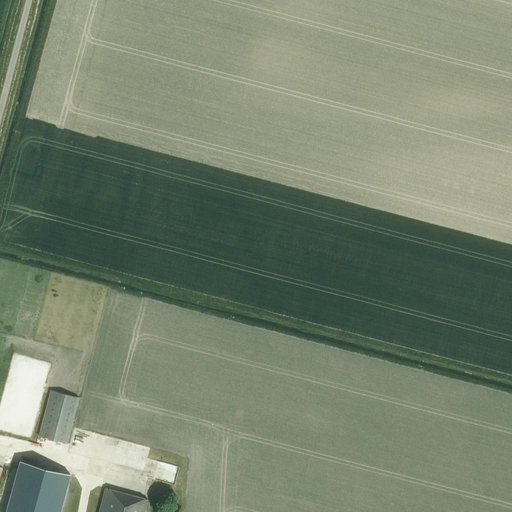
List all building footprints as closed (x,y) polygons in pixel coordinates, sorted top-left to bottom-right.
[(43,416),(29,387),(14,394),(16,397),(9,400),(13,410),(5,414),(13,430),(43,416)] [(68,444),(79,399),(50,391),(39,437),(68,444)] [(20,461),(6,511),(60,511),(70,475),(20,461)] [(144,511),(147,499),(105,488),(98,511),(144,511)] [(157,491),(154,501),(165,504),(168,494),(157,491)]
